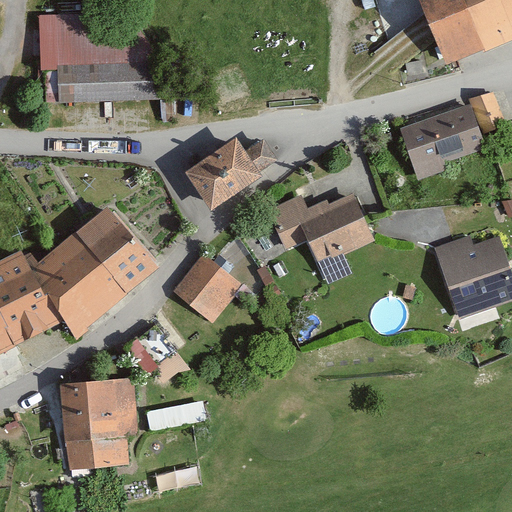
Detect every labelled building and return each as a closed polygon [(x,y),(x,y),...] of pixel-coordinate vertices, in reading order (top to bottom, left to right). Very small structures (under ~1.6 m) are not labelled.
[(511,0),(412,0),(442,67),(511,37),(511,0)] [(127,13),(39,16),(36,80),(55,79),(58,103),(155,100),(152,63),(158,64),(127,13)] [(491,92),(468,100),(480,135),(503,127),(491,92)] [(467,108),(398,132),(415,180),(444,170),(441,163),(481,149),(467,108)] [(231,142),(181,174),(206,212),(256,180),(253,174),(272,162),(259,143),(239,155),(231,142)] [(298,197),(266,211),(284,248),(302,240),(315,268),(371,242),(348,195),(307,215),(298,197)] [(150,265),(102,210),(26,271),(52,321),(69,336),(150,265)] [(467,238),(433,249),(455,318),(511,299),(511,292),(495,238),(470,246),(467,238)] [(0,348),(52,321),(26,271),(16,251),(0,259),(0,348)] [(210,323),(238,286),(200,257),(172,294),(210,323)] [(134,436),(129,379),(58,385),(65,468),(125,463),(123,437),(134,436)] [(150,427),(207,415),(203,396),(146,408),(150,427)]
